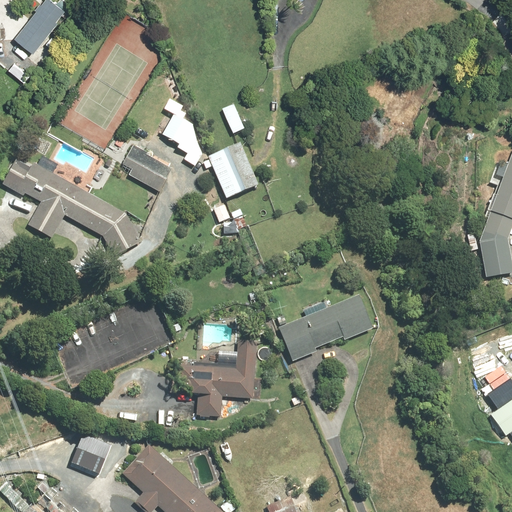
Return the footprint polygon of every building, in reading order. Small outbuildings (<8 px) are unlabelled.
[(63,12),(48,0),(43,0),(39,5),(38,4),(33,11),(34,12),(12,40),(31,55),(56,24),(54,23),(63,12)] [(232,106),(221,111),(231,136),(243,130),(232,106)] [(211,138),(173,116),(160,137),(177,147),(175,150),(186,156),(183,161),(193,168),(211,138)] [(256,188),(238,145),(207,158),(224,201),(256,188)] [(146,154),(132,146),(121,166),(130,171),(127,177),(158,193),(171,170),(145,156),(146,154)] [(511,225),(511,152),(507,166),(499,164),(491,184),(499,187),(478,243),(484,279),(511,274),(511,272),(506,240),(511,225)] [(29,169),(13,161),(0,186),(22,198),(24,195),(39,204),(27,228),(51,240),(63,217),(102,238),(113,258),(140,244),(125,216),(32,164),(29,169)] [(224,206),(212,211),(218,224),(229,220),(224,206)] [(466,232),(458,223),(449,231),(456,240),(466,232)] [(473,235),(466,237),(470,252),(477,250),(473,235)] [(305,317),(277,328),(291,362),(315,352),(313,349),(341,338),(342,341),(371,330),(357,296),(325,309),(322,302),(302,310),(305,317)] [(251,399),(256,343),(236,341),(234,366),(193,363),(192,367),(178,366),(177,381),(186,381),(185,389),(188,390),(188,395),(197,396),(195,416),(199,416),(199,417),(208,418),(208,417),(219,418),(221,397),(251,399)] [(511,396),(489,413),(505,434),(511,428),(511,396)] [(121,410),(104,409),(103,417),(120,418),(121,410)] [(221,511),(148,445),(121,475),(142,494),(133,503),(142,511),(151,511),(156,507),(162,511),(221,511)] [(19,498),(21,496),(7,482),(0,489),(0,493),(18,511),(21,511),(27,506),(19,498)] [(59,493),(52,487),(43,496),(50,503),(50,502),(51,501),(59,493)] [(64,507),(59,503),(56,506),(51,501),(50,502),(50,503),(45,508),(49,511),(62,511),(61,510),(64,507)] [(33,502),(31,505),(22,511),(37,511),(35,509),(37,507),(33,502)]
